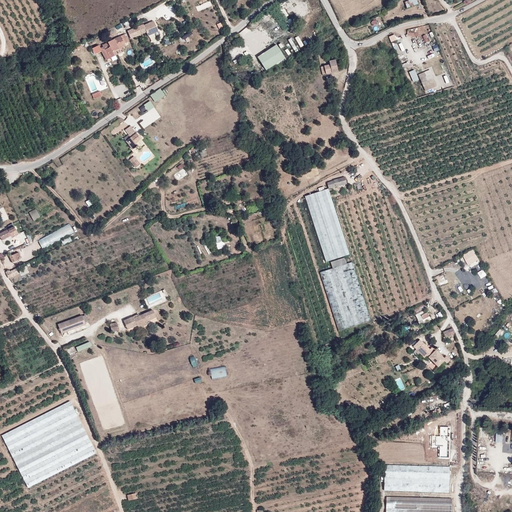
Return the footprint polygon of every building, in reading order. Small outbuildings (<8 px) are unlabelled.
[(130,37),(141,33),(137,26),(127,30),(130,37)] [(108,42),(108,44),(112,52),(115,51),(125,46),(124,44),(121,36),(108,42)] [(106,60),(117,55),(115,51),(112,52),(108,44),(100,48),(106,60)] [(266,69),(285,57),(277,44),(258,56),(266,69)] [(338,71),(335,60),(329,61),(330,65),(321,67),(323,74),(338,71)] [(410,72),(414,82),(420,80),(416,69),(410,72)] [(420,79),(423,87),(435,82),(432,74),(420,79)] [(155,102),(166,96),(162,88),(151,94),(155,102)] [(151,100),(144,105),(149,111),(155,106),(151,100)] [(143,120),(140,122),(144,128),(162,117),(155,107),(141,116),(143,120)] [(141,139),(136,133),(131,137),(129,135),(124,139),(133,150),(138,147),(135,143),(141,139)] [(140,165),(134,156),(129,160),(135,168),(140,165)] [(327,183),(328,188),(346,184),(345,177),(334,180),(334,181),(327,183)] [(349,255),(328,189),(305,196),(326,262),(349,255)] [(36,208),(30,213),(34,220),(41,216),(36,208)] [(70,224),(38,240),(43,248),(75,232),(70,224)] [(0,233),(0,236),(2,240),(11,235),(8,230),(0,233)] [(225,248),(224,241),(222,242),(220,236),(216,237),(219,249),(225,248)] [(469,265),(478,259),(473,250),(464,255),(469,265)] [(20,252),(10,256),(13,262),(22,258),(20,252)] [(338,331),(370,321),(350,256),(331,262),(333,268),(320,272),(338,331)] [(482,278),(488,275),(485,269),(479,272),(482,278)] [(450,279),(447,280),(451,291),(455,289),(450,279)] [(447,280),(439,284),(443,294),(451,291),(447,280)] [(161,300),(159,294),(148,296),(149,302),(161,300)] [(424,324),(431,320),(427,312),(424,314),(423,311),(427,309),(424,304),(413,310),(419,321),(422,320),(424,324)] [(153,310),(139,316),(134,318),(133,317),(124,321),(127,329),(137,325),(138,328),(147,324),(146,321),(156,317),(153,310)] [(58,324),(61,333),(85,324),(82,316),(58,324)] [(112,331),(119,330),(117,323),(110,324),(112,331)] [(445,337),(455,334),(453,328),(443,332),(445,337)] [(433,351),(421,339),(412,348),(419,355),(420,354),(425,359),(433,351)] [(91,342),(77,346),(78,351),(93,347),(91,342)] [(450,360),(444,354),(442,357),(436,350),(428,357),(438,367),(442,363),(445,365),(450,360)] [(226,367),(211,368),(212,378),(227,377),(226,367)] [(2,436),(29,488),(95,453),(69,401),(2,436)] [(384,491),(448,492),(449,467),(385,465),(384,491)] [(451,511),(451,499),(386,497),(385,511),(451,511)]
